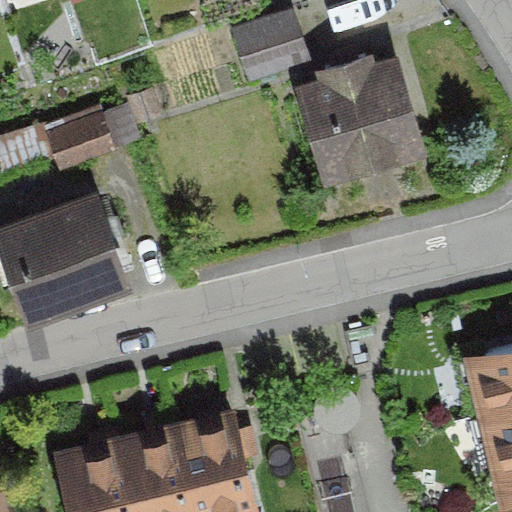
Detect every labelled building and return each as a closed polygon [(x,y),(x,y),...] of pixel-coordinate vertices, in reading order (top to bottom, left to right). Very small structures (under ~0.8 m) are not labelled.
[(303,38),(293,9),(237,28),(247,57),(303,38)] [(174,114),(199,192),(421,121),(392,33),(209,91),(212,101),(174,114)] [(102,112),(52,130),(62,158),(112,141),(102,112)] [(122,271),(95,194),(3,227),(8,240),(0,243),(0,262),(6,279),(20,274),(31,304),(122,271)] [(500,407),(511,403),(511,342),(485,349),(491,372),(479,375),(487,409),(500,407)] [(511,492),(511,403),(500,407),(506,433),(493,435),(508,495),(511,492)] [(239,439),(232,410),(175,424),(196,509),(217,504),(218,511),(236,511),(256,507),(242,451),(256,448),(253,436),(239,439)] [(196,511),(196,509),(175,424),(119,438),(136,511),(196,511)] [(136,511),(119,438),(61,451),(75,511),(136,511)] [(0,511),(13,511),(3,466),(0,466),(0,511)]
